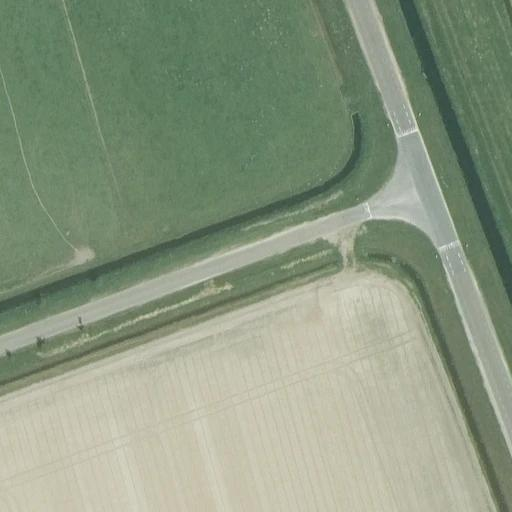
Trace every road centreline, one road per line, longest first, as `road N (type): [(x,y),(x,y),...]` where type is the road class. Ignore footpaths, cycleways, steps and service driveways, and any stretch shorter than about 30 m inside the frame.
road 1 (unclassified): [(0,346),(426,191)]
road 2 (secondary): [(511,419),(426,191)]
road 3 (secondary): [(426,191),(356,0)]
